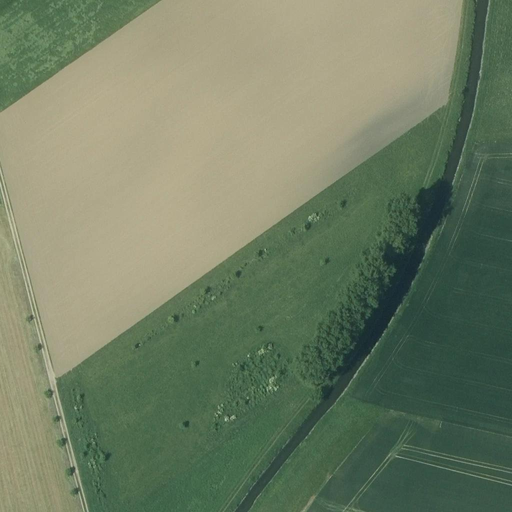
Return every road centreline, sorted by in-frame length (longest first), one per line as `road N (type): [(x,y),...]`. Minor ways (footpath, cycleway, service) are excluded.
road 1 (track): [(466,0),(460,62),(401,254),(363,324),(221,511)]
road 2 (track): [(0,171),(84,511)]
